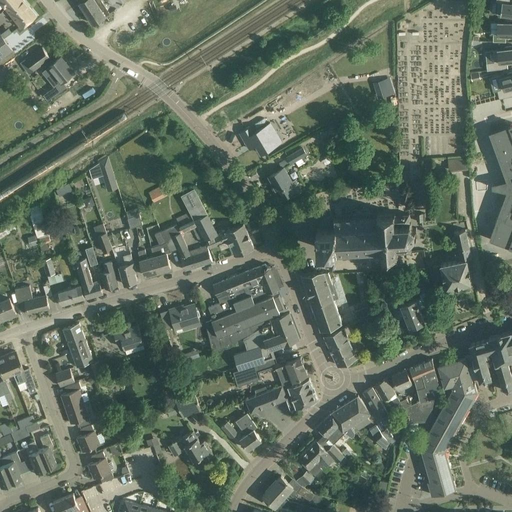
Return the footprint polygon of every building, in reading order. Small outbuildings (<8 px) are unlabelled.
[(36,16),(23,0),(12,0),(5,6),(22,27),(36,16)] [(102,0),(78,0),(80,2),(79,3),(93,23),(110,12),(102,0)] [(496,0),(496,1),(498,1),(497,14),(511,15),(511,2),(509,2),(509,0),(496,0)] [(493,34),(493,41),(506,42),(506,35),(511,35),(511,20),(505,21),(505,22),(499,22),(498,34),(493,34)] [(0,58),(12,50),(0,33),(0,58)] [(42,46),(25,58),(34,70),(51,59),(42,46)] [(495,62),(486,63),(487,70),(508,68),(507,61),(511,60),(511,47),(511,48),(511,46),(504,47),(504,49),(493,50),(495,62)] [(74,73),(61,57),(49,66),(62,82),(74,73)] [(12,77),(4,66),(0,68),(0,80),(2,84),(12,77)] [(323,70),(300,85),(307,97),(331,82),(323,70)] [(478,71),(470,73),(472,80),(479,78),(478,71)] [(501,89),(497,90),(499,99),(511,95),(511,88),(511,87),(511,72),(507,73),(508,75),(498,78),(501,89)] [(384,79),(377,82),(381,97),(389,94),(384,79)] [(47,91),(52,98),(62,91),(57,83),(47,90),(47,91)] [(276,100),(269,105),(272,109),(279,105),(276,100)] [(496,124),(490,126),(492,131),(492,132),(493,132),(498,146),(495,147),(496,148),(496,147),(501,161),(502,163),(503,165),(502,165),(502,166),(505,165),(510,179),(509,179),(495,183),(494,188),(509,191),(510,192),(505,206),(502,205),(503,206),(496,223),(495,224),(498,224),(496,229),(495,233),(493,238),(492,238),(492,239),(511,246),(511,124),(508,126),(507,124),(506,122),(506,121),(505,120),(505,121),(502,122),(496,124)] [(250,126),(240,132),(247,144),(254,140),(261,154),(275,145),(271,139),(268,134),(275,131),(269,123),(263,126),(254,132),(250,126)] [(335,128),(321,131),(322,138),(336,135),(335,128)] [(303,147),(287,156),(291,163),(307,154),(303,147)] [(109,156),(89,168),(92,178),(104,175),(106,183),(116,180),(109,156)] [(448,169),(467,168),(467,157),(448,157),(448,169)] [(292,181),(284,167),(269,176),(277,190),(275,192),(280,199),(289,194),(291,196),(302,190),(296,178),(292,181)] [(72,189),(69,183),(56,190),(59,196),(72,189)] [(168,194),(163,184),(148,192),(154,202),(168,194)] [(218,234),(194,188),(181,195),(190,211),(205,240),(206,239),(210,248),(218,245),(216,241),(217,241),(216,239),(215,239),(214,235),(218,234)] [(89,206),(94,205),(92,196),(83,199),(85,204),(89,206)] [(41,204),(29,208),(31,215),(30,215),(36,234),(37,239),(39,238),(41,244),(50,241),(49,237),(50,237),(41,211),(43,211),(41,204)] [(138,208),(126,212),(128,218),(140,214),(138,208)] [(205,240),(190,211),(176,218),(182,232),(192,227),(195,233),(194,233),(199,243),(205,240)] [(411,222),(410,213),(395,214),(395,213),(379,215),(379,216),(371,217),(371,215),(370,215),(370,217),(363,217),(363,215),(361,215),(361,217),(354,218),(354,216),(353,216),(353,218),(346,218),(345,216),(344,216),(344,218),(335,219),(334,218),(333,219),(334,220),(333,221),(332,223),(332,225),(333,226),(335,227),(333,228),(320,229),(318,227),(316,229),(318,231),(318,235),(320,235),(321,240),(319,240),(319,244),(317,246),(319,248),(321,246),(332,246),(332,247),(334,248),(336,248),(336,254),(335,255),(336,256),(337,255),(345,255),(346,257),(348,257),(347,255),(355,254),(355,256),(356,256),(356,254),(363,254),(363,256),(365,256),(365,254),(372,253),(372,255),(373,255),(373,253),(381,253),(381,255),(397,254),(397,253),(413,252),(412,243),(413,244),(414,242),(412,242),(415,237),(417,237),(417,236),(416,235),(415,229),(417,229),(416,227),(414,228),(411,223),(413,223),(412,221),(411,222)] [(143,224),(140,214),(128,218),(131,228),(143,224)] [(0,238),(16,228),(12,221),(0,228),(0,238)] [(103,223),(94,226),(103,251),(112,248),(103,223)] [(218,234),(214,235),(215,239),(216,239),(217,241),(216,241),(218,245),(220,244),(222,249),(231,245),(235,254),(254,247),(244,223),(218,234)] [(176,224),(161,230),(169,246),(171,251),(178,248),(182,256),(181,257),(185,270),(213,261),(208,245),(188,251),(176,224)] [(433,266),(436,280),(440,280),(444,279),(446,287),(472,282),(467,259),(471,258),(469,248),(466,229),(454,231),(455,237),(452,238),(457,260),(441,263),(441,264),(433,266)] [(154,256),(159,271),(171,268),(166,253),(171,251),(169,246),(161,230),(154,234),(160,245),(151,247),(154,256)] [(37,239),(36,234),(27,237),(30,246),(39,243),(37,239)] [(93,246),(86,248),(91,265),(98,263),(93,246)] [(147,258),(145,249),(138,251),(140,260),(145,275),(159,271),(154,256),(147,258)] [(131,253),(123,256),(125,265),(119,266),(124,284),(137,280),(134,271),(136,270),(134,262),(133,262),(131,253)] [(51,257),(42,259),(47,275),(55,273),(51,257)] [(93,283),(86,258),(76,261),(87,298),(102,293),(99,281),(93,283)] [(102,272),(103,278),(106,288),(108,288),(109,288),(111,287),(112,286),(118,285),(115,276),(116,276),(114,269),(113,269),(111,261),(104,263),(107,271),(102,272)] [(270,266),(265,264),(245,271),(248,279),(249,279),(251,283),(243,286),(246,291),(243,293),(243,294),(246,296),(252,294),(253,295),(256,294),(255,292),(263,289),(265,293),(263,293),(265,298),(267,297),(269,299),(270,298),(272,303),(276,302),(274,298),(281,295),(279,292),(277,288),(279,287),(270,266)] [(248,279),(245,271),(213,284),(218,297),(219,297),(221,301),(217,303),(218,307),(232,302),(230,297),(243,293),(246,291),(243,286),(251,283),(249,279),(248,279)] [(302,275),(320,329),(342,322),(331,291),(334,290),(329,272),(317,271),(302,275)] [(401,272),(392,275),(395,284),(404,280),(401,272)] [(401,305),(406,318),(407,319),(410,327),(411,327),(412,328),(418,325),(417,324),(424,322),(421,313),(419,309),(433,304),(429,295),(428,290),(422,277),(416,279),(421,293),(419,294),(421,297),(401,305)] [(15,288),(18,302),(25,300),(28,314),(29,313),(30,314),(34,313),(35,312),(49,308),(47,299),(46,295),(32,298),(30,286),(29,285),(15,288)] [(85,298),(81,285),(57,292),(61,305),(85,298)] [(286,309),(281,295),(274,298),(276,302),(272,303),(270,298),(269,299),(267,297),(265,298),(263,293),(265,293),(263,289),(255,292),(256,294),(253,295),(252,294),(246,296),(243,294),(243,293),(230,297),(232,302),(218,307),(217,303),(208,306),(213,319),(206,322),(214,351),(253,332),(253,331),(264,321),(263,318),(286,309)] [(0,321),(5,319),(5,318),(15,314),(15,315),(16,315),(9,297),(0,301),(0,321)] [(201,324),(195,304),(179,309),(179,307),(170,309),(172,315),(170,316),(175,329),(183,327),(184,330),(201,324)] [(168,310),(160,312),(165,329),(173,326),(168,310)] [(300,338),(289,312),(271,319),(271,320),(260,328),(244,338),(247,350),(234,354),(236,361),(237,363),(264,356),(263,353),(300,338)] [(72,351),(87,346),(79,323),(64,328),(72,351)] [(143,342),(138,324),(137,325),(138,326),(120,332),(119,330),(114,332),(117,343),(122,342),(127,354),(145,348),(143,342)] [(357,357),(343,326),(324,335),(338,365),(357,357)] [(511,358),(511,333),(511,332),(511,330),(488,337),(489,338),(470,344),(474,357),(475,363),(479,376),(480,380),(483,379),(484,384),(494,382),(493,379),(500,377),(503,388),(507,392),(511,390),(511,376),(507,360),(511,358)] [(92,360),(87,346),(72,351),(77,365),(92,360)] [(194,350),(183,354),(185,360),(196,356),(194,350)] [(15,351),(5,355),(13,374),(17,384),(25,381),(30,393),(36,390),(34,386),(35,385),(29,367),(23,370),(15,351)] [(13,374),(5,355),(0,356),(0,371),(3,379),(13,374)] [(267,367),(264,356),(237,363),(236,361),(231,363),(233,371),(238,386),(262,378),(259,369),(267,367)] [(307,375),(301,357),(286,362),(285,360),(275,364),(282,384),(307,375)] [(427,435),(421,446),(426,464),(431,480),(428,481),(431,490),(432,494),(456,488),(454,479),(452,480),(451,477),(450,475),(453,474),(454,474),(454,473),(453,473),(452,474),(450,474),(449,470),(449,469),(451,469),(449,462),(447,456),(444,455),(444,450),(444,449),(448,450),(449,450),(449,449),(446,449),(444,449),(445,443),(448,443),(451,437),(455,431),(454,430),(453,430),(454,429),(456,425),(458,426),(459,427),(459,428),(460,427),(459,426),(456,425),(457,422),(459,420),(460,421),(464,414),(468,407),(467,406),(469,402),(469,401),(470,402),(472,403),(473,402),(472,402),(470,401),(469,401),(472,396),(474,397),(477,391),(475,383),(473,383),(472,378),(479,376),(475,363),(468,365),(466,359),(466,357),(457,359),(458,361),(457,361),(453,363),(452,361),(452,359),(451,359),(451,360),(452,363),(450,363),(447,364),(447,362),(439,365),(441,375),(445,386),(452,384),(453,388),(447,400),(440,412),(434,423),(427,435)] [(421,363),(410,367),(414,377),(415,380),(418,392),(420,400),(417,401),(420,408),(433,405),(435,395),(436,387),(438,379),(433,362),(432,358),(421,363)] [(92,369),(95,376),(104,373),(101,366),(92,369)] [(74,381),(70,368),(56,373),(60,386),(74,381)] [(413,385),(406,369),(392,375),(397,388),(404,385),(406,388),(413,385)] [(91,384),(96,380),(93,376),(88,379),(91,384)] [(391,387),(386,378),(374,385),(385,403),(392,399),(399,411),(404,408),(400,401),(391,387)] [(317,400),(309,379),(288,386),(287,383),(282,384),(246,398),(251,412),(286,398),(291,410),(317,400)] [(13,398),(5,380),(0,381),(0,382),(4,394),(7,400),(13,398)] [(66,408),(84,402),(79,388),(81,388),(79,382),(65,387),(67,392),(61,394),(66,408)] [(387,411),(372,386),(363,392),(378,417),(387,411)] [(202,409),(195,392),(176,400),(182,417),(202,409)] [(370,414),(358,395),(331,412),(339,425),(342,431),(352,437),(353,436),(354,435),(354,434),(354,432),(354,431),(350,426),(361,419),(365,425),(371,422),(367,416),(370,414)] [(407,398),(400,401),(404,408),(410,405),(407,398)] [(410,405),(404,408),(409,418),(408,423),(430,421),(433,405),(420,408),(417,401),(410,405)] [(79,427),(91,422),(88,416),(89,416),(84,402),(66,408),(71,423),(77,421),(79,427)] [(100,411),(102,418),(109,416),(106,409),(100,411)] [(257,426),(247,412),(237,420),(247,434),(241,438),(248,449),(261,440),(254,429),(257,426)] [(331,412),(316,426),(327,436),(330,433),(335,438),(342,431),(339,425),(331,412)] [(33,422),(30,416),(17,421),(20,428),(27,425),(33,422)] [(105,428),(112,426),(109,418),(102,421),(105,428)] [(227,421),(226,420),(220,425),(232,438),(238,432),(227,421)] [(11,432),(18,429),(16,423),(10,426),(8,421),(0,424),(0,426),(3,435),(11,432)] [(39,427),(37,421),(27,425),(29,432),(39,427)] [(409,423),(409,424),(409,431),(418,430),(418,422),(409,423)] [(92,447),(100,444),(104,442),(101,434),(97,435),(94,430),(92,424),(80,429),(82,435),(77,437),(83,451),(92,447)] [(18,429),(11,432),(14,441),(29,435),(28,432),(25,426),(18,429)] [(386,428),(382,432),(386,436),(389,439),(393,436),(386,428)] [(380,429),(373,435),(385,450),(393,444),(389,439),(386,436),(382,432),(380,429)] [(204,460),(213,454),(204,440),(201,442),(194,431),(181,439),(177,441),(177,440),(169,445),(175,455),(182,450),(182,449),(186,447),(194,460),(201,455),(204,460)] [(10,433),(3,436),(5,443),(13,440),(10,433)] [(53,446),(48,434),(40,437),(44,447),(38,449),(46,468),(56,463),(50,450),(52,449),(53,448),(53,446)] [(337,461),(343,454),(333,444),(334,443),(329,439),(328,440),(323,435),(317,440),(300,457),(310,467),(308,469),(312,473),(313,472),(315,475),(322,468),(320,466),(324,462),(326,464),(333,457),(337,461)] [(35,437),(24,442),(27,446),(37,442),(35,437)] [(36,443),(33,445),(26,447),(20,450),(25,461),(30,459),(36,472),(46,468),(38,449),(36,443)] [(121,452),(117,444),(110,448),(113,455),(121,452)] [(16,451),(1,458),(11,482),(21,478),(16,465),(17,465),(21,463),(16,451)] [(108,462),(106,457),(105,457),(103,451),(91,456),(94,462),(88,464),(94,478),(102,475),(105,481),(114,478),(111,469),(114,468),(111,461),(108,462)] [(11,482),(1,458),(0,457),(0,484),(1,487),(11,482)] [(17,465),(20,471),(33,466),(30,459),(25,461),(17,465)] [(482,476),(488,465),(484,463),(478,474),(482,476)] [(314,477),(306,470),(300,477),(307,484),(314,477)] [(294,486),(281,475),(272,485),(284,497),(288,492),(292,495),(297,490),(293,487),(294,486)] [(385,489),(387,481),(381,479),(378,487),(385,489)] [(284,497),(272,485),(263,495),(275,506),(284,497)] [(302,485),(297,492),(310,500),(314,493),(302,485)] [(74,493),(63,497),(69,511),(88,511),(85,504),(83,498),(77,500),(74,493)] [(57,511),(69,511),(63,497),(53,502),(57,511)] [(122,511),(168,511),(158,509),(158,511),(140,506),(126,502),(125,505),(122,511)] [(297,503),(296,509),(305,511),(306,505),(297,503)]
